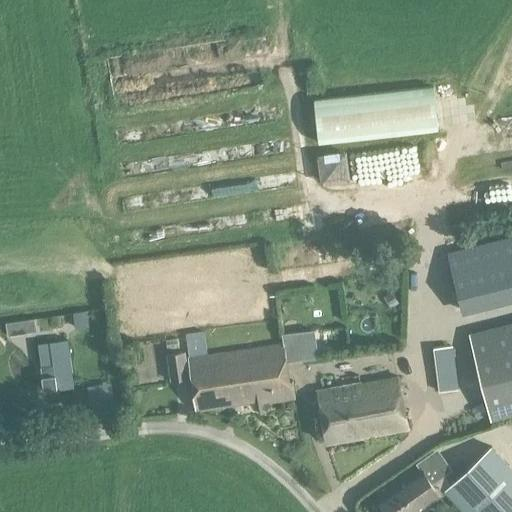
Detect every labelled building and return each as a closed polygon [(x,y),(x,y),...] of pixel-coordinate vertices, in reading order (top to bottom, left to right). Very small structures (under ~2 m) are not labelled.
[(261,34),(219,45),(223,61),(265,50),(261,34)] [(434,39),(419,55),(437,72),(452,55),(434,39)] [(304,113),(308,138),(407,126),(404,99),(387,101),(389,111),(352,116),(351,107),(304,113)] [(511,279),(511,236),(449,253),(459,293),(511,279)] [(86,310),(74,312),(74,317),(75,319),(76,328),(88,326),(87,320),(87,315),(86,310)] [(14,321),(6,322),(6,323),(8,335),(18,334),(17,322),(16,321),(14,321)] [(511,413),(511,323),(470,334),(491,419),(511,413)] [(204,332),(186,334),(189,357),(196,409),(272,398),(272,400),(274,399),(295,396),(293,380),(290,381),(287,361),(284,343),(208,354),(204,332)] [(302,359),(299,333),(283,335),(284,343),(287,361),(302,359)] [(458,388),(453,346),(434,348),(439,391),(458,388)] [(54,365),(41,367),(44,390),(57,388),(57,390),(74,387),(69,349),(52,351),(54,365)] [(167,354),(171,381),(189,379),(185,351),(167,354)] [(352,385),(318,391),(328,444),(408,429),(398,377),(352,385)] [(511,511),(511,467),(491,445),(452,483),(445,490),(446,491),(465,511),(511,511)] [(407,479),(407,478),(378,499),(387,511),(415,511),(426,504),(427,506),(446,491),(445,490),(452,483),(444,472),(424,486),(414,473),(407,479)]
